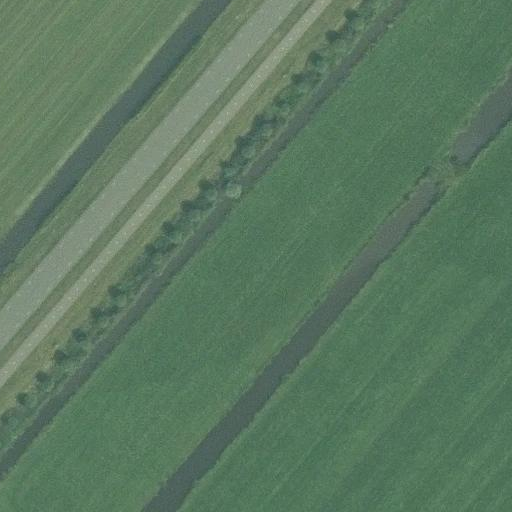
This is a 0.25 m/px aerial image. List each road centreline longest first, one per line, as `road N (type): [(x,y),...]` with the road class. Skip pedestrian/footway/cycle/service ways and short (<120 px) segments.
road 1 (unknown): [(0,399),(336,0)]
road 2 (secondary): [(283,0),(0,332)]
